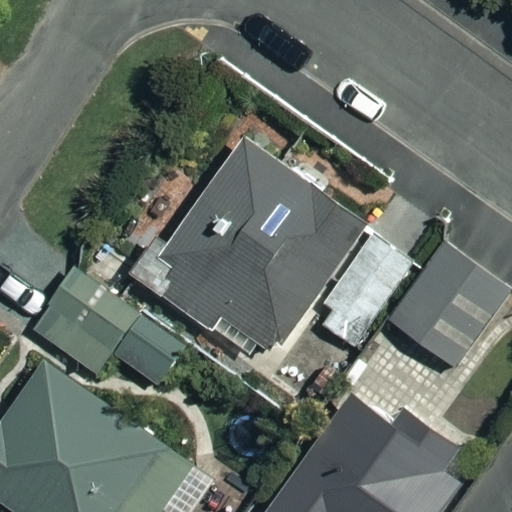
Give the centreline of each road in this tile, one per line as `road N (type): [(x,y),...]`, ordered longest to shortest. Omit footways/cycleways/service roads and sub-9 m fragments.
road 1 (residential): [(309,0),(511,143)]
road 2 (residential): [(108,0),(0,156)]
